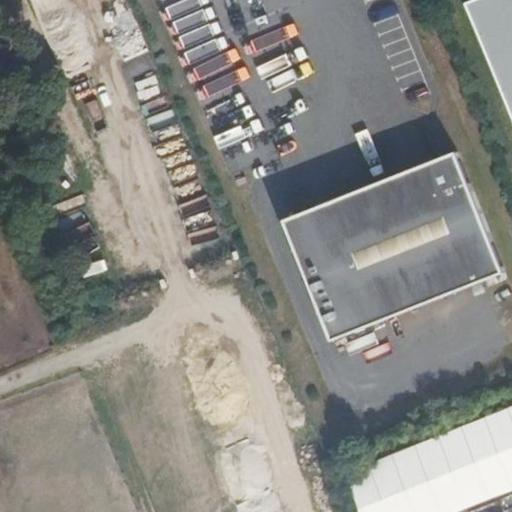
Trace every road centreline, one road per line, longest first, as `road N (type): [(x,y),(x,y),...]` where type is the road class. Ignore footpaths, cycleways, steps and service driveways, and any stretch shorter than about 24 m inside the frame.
road 1 (track): [(0,384),(185,308),(225,313),(306,511)]
road 2 (track): [(185,308),(70,0)]
